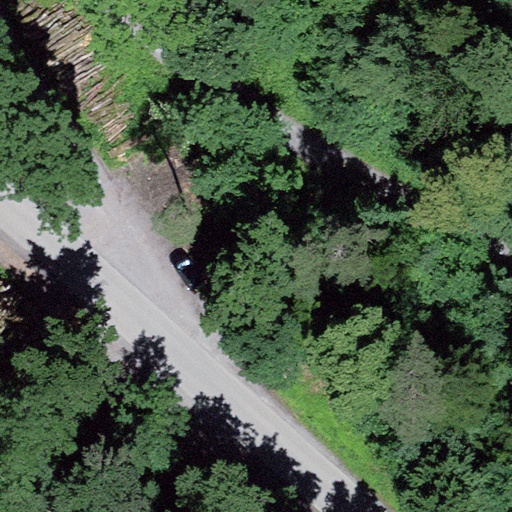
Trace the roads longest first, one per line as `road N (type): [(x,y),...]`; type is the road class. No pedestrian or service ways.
road 1 (track): [(363,511),(0,177)]
road 2 (track): [(511,264),(254,115),(109,0)]
